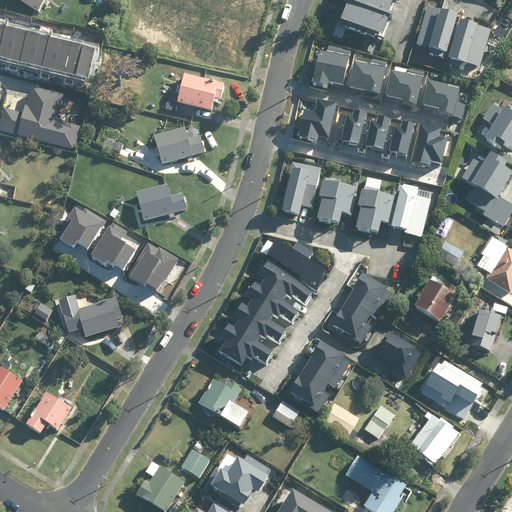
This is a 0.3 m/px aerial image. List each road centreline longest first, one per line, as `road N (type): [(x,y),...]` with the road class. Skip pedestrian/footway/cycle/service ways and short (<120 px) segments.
road 1 (residential): [(71,511),(213,283),(242,216)]
road 2 (residential): [(242,216),(301,0)]
road 3 (residential): [(269,383),(353,242)]
road 4 (unknown): [(190,0),(177,51),(280,75)]
